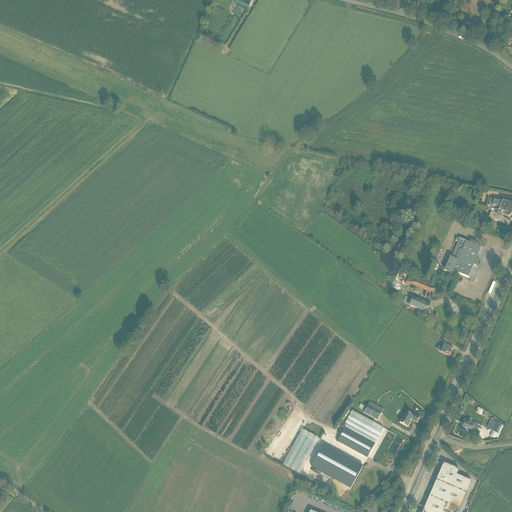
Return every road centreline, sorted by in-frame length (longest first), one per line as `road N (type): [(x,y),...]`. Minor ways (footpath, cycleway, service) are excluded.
road 1 (primary): [(511,260),(437,436)]
road 2 (unclassified): [(511,66),(437,26),(344,0)]
